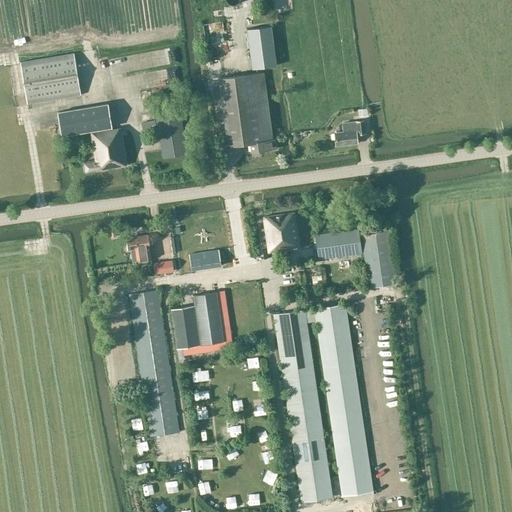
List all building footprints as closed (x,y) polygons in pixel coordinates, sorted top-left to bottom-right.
[(252,69),(277,65),(271,26),(247,29),(252,69)] [(215,41),(209,44),(211,50),(218,47),(215,41)] [(211,51),(205,52),(207,65),(213,64),(211,51)] [(81,95),(74,53),(20,62),(27,104),(81,95)] [(9,62),(9,72),(19,71),(18,61),(9,62)] [(251,152),(277,149),(275,138),(272,138),(264,72),(219,78),(228,146),(250,143),(251,152)] [(62,136),(112,127),(108,103),(58,112),(62,136)] [(368,116),(367,108),(358,109),(359,117),(368,116)] [(143,129),(156,126),(153,112),(140,116),(143,129)] [(163,158),(187,154),(181,113),(156,118),(163,158)] [(344,132),(335,133),(336,145),(357,143),(356,134),(358,134),(366,133),(365,121),(344,123),(344,132)] [(97,171),(127,165),(120,127),(90,132),(95,161),(83,163),(85,173),(97,172),(97,171)] [(448,139),(462,139),(462,131),(448,131),(448,139)] [(291,248),(299,247),(294,212),(264,217),(269,256),(280,255),(279,251),(291,249),(291,248)] [(359,229),(316,235),(319,259),(362,253),(364,253),(368,288),(397,284),(389,224),(359,229)] [(149,234),(129,238),(131,254),(136,253),(137,261),(151,259),(149,234)] [(219,250),(197,253),(189,254),(191,270),(222,265),(219,250)] [(155,274),(176,271),(174,260),(154,263),(155,274)] [(160,298),(162,298),(161,291),(159,291),(159,289),(129,294),(151,436),(179,431),(160,298)] [(225,341),(217,291),(193,295),(195,305),(171,308),(177,348),(225,341)] [(302,502),(334,497),(307,321),(317,319),(343,496),(373,491),(346,303),(274,314),(302,502)] [(241,371),(257,370),(256,358),(239,359),(241,371)] [(251,395),(261,394),(260,383),(250,383),(251,395)] [(231,410),(241,408),(239,399),(229,401),(231,410)] [(260,401),(251,404),(256,419),(265,416),(260,401)] [(224,404),(214,404),(214,415),(225,415),(224,404)] [(140,418),(130,419),(130,430),(141,430),(140,418)] [(227,436),(227,425),(218,425),(218,436),(227,436)] [(243,426),(234,427),(235,437),(244,436),(243,426)] [(253,430),(261,446),(270,441),(262,426),(253,430)] [(260,448),(262,459),(271,458),(270,447),(260,448)] [(206,465),(201,467),(203,472),(213,469),(210,460),(205,461),(206,465)] [(209,509),(216,511),(220,500),(212,498),(209,509)]
